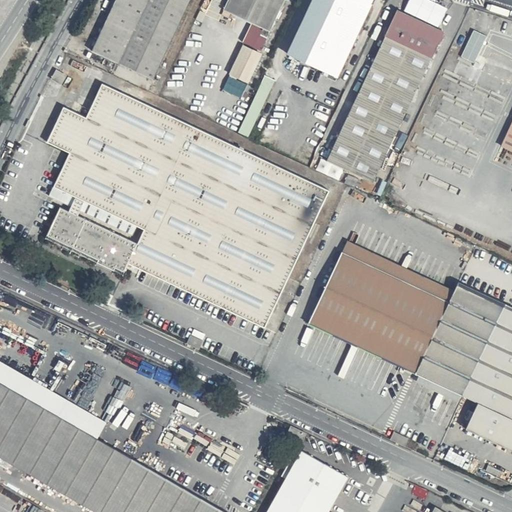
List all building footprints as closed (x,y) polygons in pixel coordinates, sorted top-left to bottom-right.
[(189,0),(115,0),(91,50),(151,79),(189,0)] [(285,0),(227,0),(222,10),(271,31),(285,0)] [(374,0),(312,0),(287,53),(339,75),(374,0)] [(444,32),(398,8),(328,159),(374,183),(444,32)] [(474,28),(460,56),(474,63),(488,36),(474,28)] [(262,52),(243,44),(228,75),(248,84),(262,52)] [(67,75),(56,69),(51,77),(63,84),(67,75)] [(275,80),(264,74),(236,132),(248,136),(275,80)] [(100,83),(84,115),(63,107),(47,141),(67,152),(53,185),(65,192),(57,208),(45,234),(44,236),(123,274),(128,263),(265,326),(330,189),(100,83)] [(453,290),(347,239),(307,322),(477,403),(465,427),(511,450),(511,307),(510,307),(459,282),(453,290)] [(203,341),(192,335),(188,343),(200,349),(203,341)] [(228,511),(0,382),(0,456),(98,511),(228,511)] [(284,426),(291,430),(294,424),(287,420),(284,426)] [(294,424),(291,430),(298,434),(302,427),(294,424)] [(408,438),(395,431),(391,439),(405,446),(408,438)] [(327,511),(347,475),(300,451),(267,511),(327,511)]
